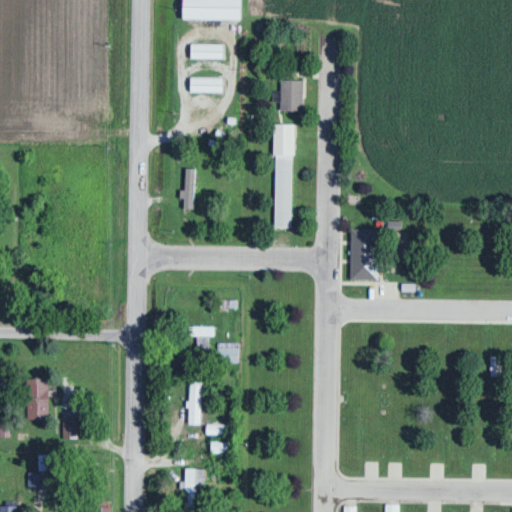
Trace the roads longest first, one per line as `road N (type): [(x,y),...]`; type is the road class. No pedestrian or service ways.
road 1 (tertiary): [(134,511),(140,0)]
road 2 (residential): [(329,37),(324,511)]
road 3 (residential): [(138,258),(328,261)]
road 4 (residential): [(325,491),(511,491)]
road 5 (residential): [(328,307),(511,307)]
road 6 (residential): [(137,336),(0,332)]
